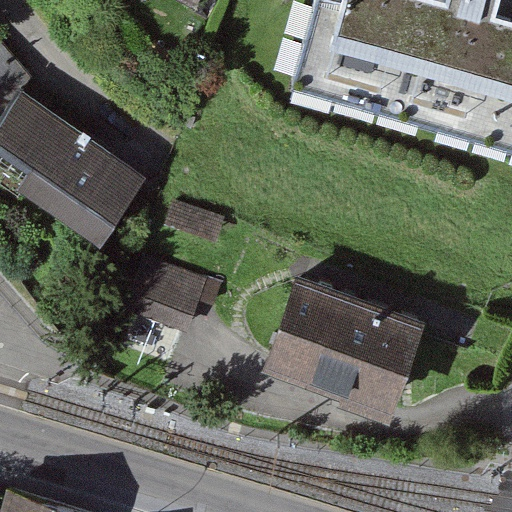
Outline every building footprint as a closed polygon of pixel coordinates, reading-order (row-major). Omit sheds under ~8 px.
[(175,0),(197,11),(202,0),(175,0)] [(511,0),(314,0),(291,91),(511,162),(511,0)] [(21,82),(0,110),(0,184),(70,235),(127,158),(21,82)] [(195,329),(215,275),(149,250),(128,304),(195,329)] [(401,332),(281,287),(247,377),(367,422),(401,332)] [(58,511),(8,494),(0,511),(58,511)]
